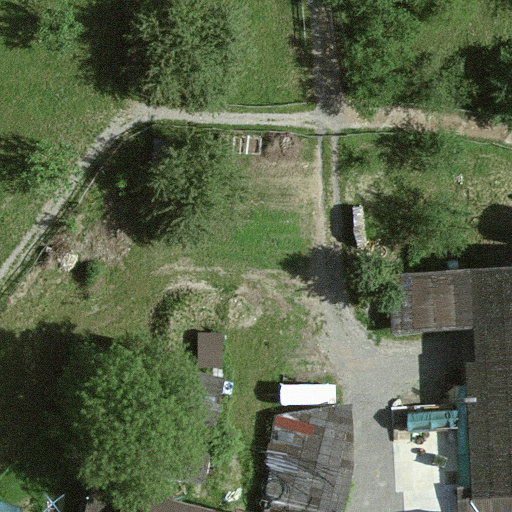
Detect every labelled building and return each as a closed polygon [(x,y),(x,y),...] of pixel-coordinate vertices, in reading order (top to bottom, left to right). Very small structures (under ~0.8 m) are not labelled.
[(511,511),(511,273),(400,279),(402,339),(456,337),(464,511),(511,511)] [(238,430),(267,444),(286,405),(257,390),(238,430)] [(276,410),(271,511),(350,511),(354,413),(276,410)] [(165,511),(116,499),(112,511),(165,511)] [(0,511),(21,511),(23,507),(0,500),(0,511)]
